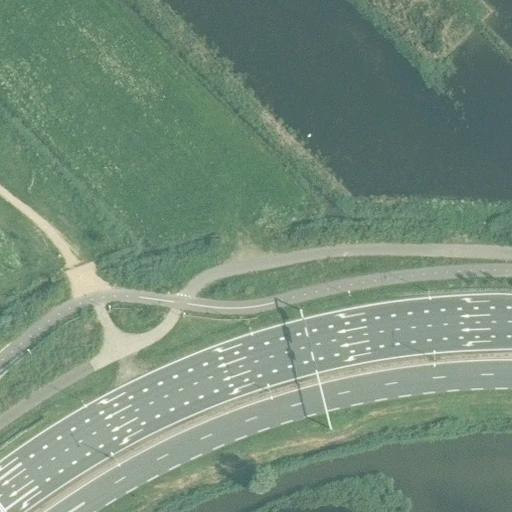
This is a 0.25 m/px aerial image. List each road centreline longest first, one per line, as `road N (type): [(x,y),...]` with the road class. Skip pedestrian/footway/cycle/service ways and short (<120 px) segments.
road 1 (primary): [(511,323),(366,334),(255,362),(131,413),(0,496)]
road 2 (primary): [(70,511),(161,457),(294,405),(391,384),(511,375)]
